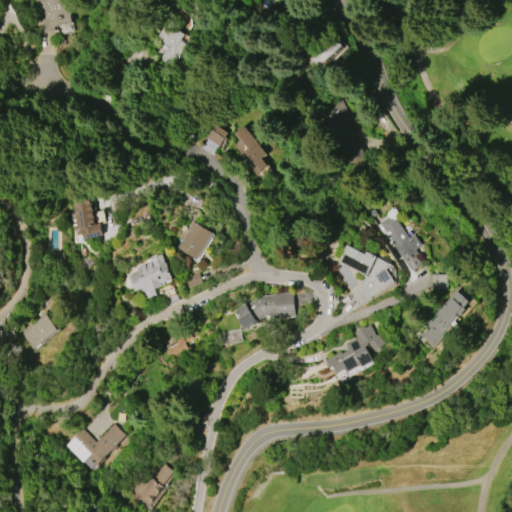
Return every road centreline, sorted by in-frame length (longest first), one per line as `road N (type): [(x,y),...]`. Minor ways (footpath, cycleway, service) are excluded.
road 1 (residential): [(259,277),(134,331),(76,405),(25,413),(17,431),(18,511)]
road 2 (residential): [(218,511),(256,439),(342,427),(447,393),(480,365),(501,321)]
road 3 (residential): [(501,321),(505,271),(334,0)]
road 4 (residential): [(197,511),(210,417),(228,383),(317,330),(328,306),(311,283),(259,277)]
road 5 (residential): [(259,277),(232,187),(203,160),(151,142),(43,81)]
road 6 (residential): [(0,209),(22,235),(26,267),(16,299),(0,315)]
